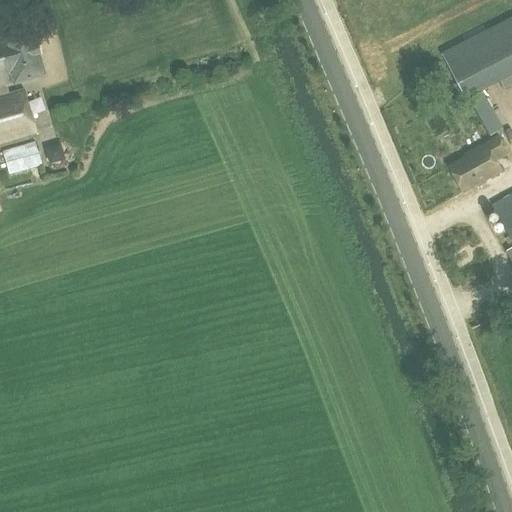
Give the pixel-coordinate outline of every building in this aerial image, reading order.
[(511,16),(440,53),(465,100),(511,75),(511,16)] [(6,85),(12,83),(13,85),(45,75),(39,54),(41,54),(38,44),(36,44),(30,23),(0,31),(0,145),(37,134),(24,90),(9,94),(6,85)] [(507,153),(498,136),(466,153),(467,156),(448,166),(462,192),(500,171),(494,160),(507,153)] [(35,142),(2,151),(9,175),(42,165),(35,142)] [(511,191),(490,204),(511,243),(511,191)]
